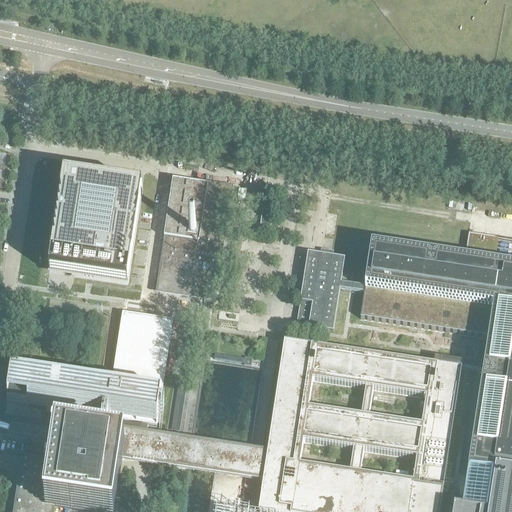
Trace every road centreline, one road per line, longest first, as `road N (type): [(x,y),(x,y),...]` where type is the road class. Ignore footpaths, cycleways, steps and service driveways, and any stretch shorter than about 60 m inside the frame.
road 1 (tertiary): [(511,131),(47,44)]
road 2 (unclassified): [(0,344),(47,44)]
